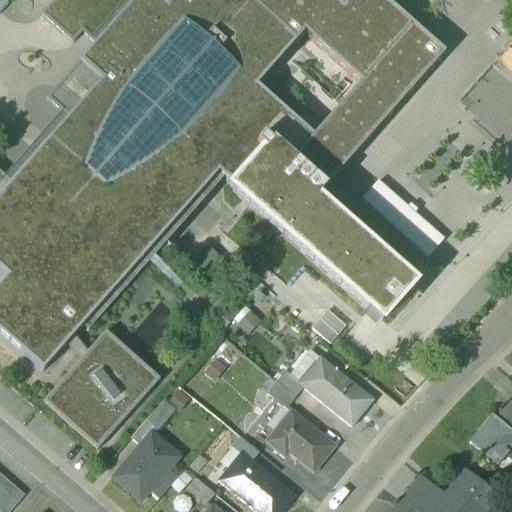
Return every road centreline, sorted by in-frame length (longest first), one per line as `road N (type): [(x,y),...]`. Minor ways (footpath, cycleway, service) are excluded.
road 1 (residential): [(341,511),(438,394),(511,325)]
road 2 (residential): [(92,511),(0,431)]
